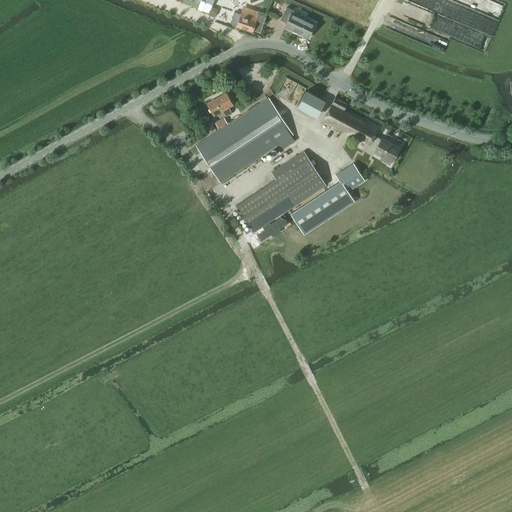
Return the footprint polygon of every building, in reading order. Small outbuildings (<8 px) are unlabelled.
[(209,14),(210,11),(212,7),(214,0),(197,0),(194,7),(209,14)] [(209,14),(209,15),(215,17),(218,9),(212,7),(210,11),(209,14)] [(244,7),(237,27),(253,32),(253,31),(261,34),(267,15),(258,12),(257,12),(244,7)] [(308,38),(315,24),(293,13),(294,11),(287,8),(281,20),(287,23),(285,27),(308,38)] [(315,117),(324,101),(314,95),(306,91),(297,107),(315,117)] [(231,113),(228,107),(232,105),(226,94),(208,104),(214,115),(222,111),(225,116),(231,113)] [(219,130),(196,145),(201,153),(219,181),(220,183),(278,145),(281,150),(295,141),(291,136),(293,135),(269,98),(219,130)] [(365,124),(344,112),(346,106),(348,104),(335,98),(335,99),(323,121),(369,145),(370,144),(378,148),(375,152),(382,156),(381,159),(390,164),(391,162),(398,148),(382,140),(382,141),(374,137),(378,128),(366,122),(365,124)] [(221,119),(215,122),(218,129),(225,125),(221,119)] [(253,233),(263,226),(325,185),(303,151),(271,173),(276,179),(235,206),(253,233)] [(347,191),(364,181),(364,180),(360,174),(348,181),(342,171),(336,175),(340,182),(328,190),(291,214),(304,234),(354,201),(347,191)]
